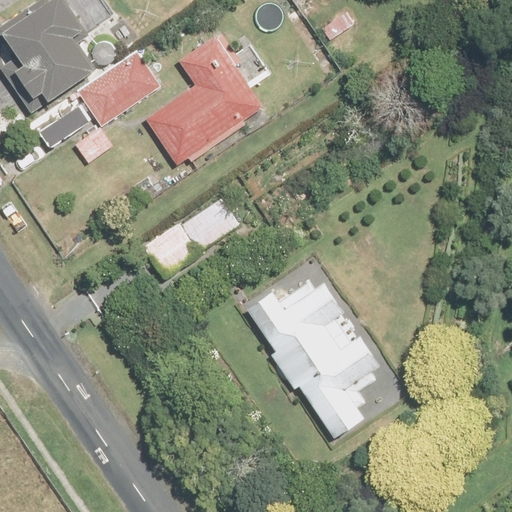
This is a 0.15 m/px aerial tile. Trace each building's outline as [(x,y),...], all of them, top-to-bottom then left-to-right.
[(51,0),(0,29),(0,48),(11,65),(0,71),(0,76),(27,119),(41,112),(91,81),(69,47),(76,43),(78,46),(85,41),(58,0),(51,0)] [(346,12),(319,32),(327,44),(355,24),(346,12)] [(192,92),(142,124),(173,172),(185,164),(188,167),(243,130),(240,126),(261,113),(214,40),(175,65),(192,92)] [(134,56),(76,96),(99,132),(158,92),(134,56)] [(98,133),(71,148),(82,169),(109,154),(98,133)] [(219,197),(138,251),(162,287),(243,233),(219,197)] [(269,297),(244,316),(271,358),(267,360),(291,396),(295,394),(331,448),(363,426),(355,415),(362,410),(355,400),(374,387),(368,381),(378,373),(371,363),(372,356),(363,344),(356,343),(333,308),(335,304),(327,292),(316,292),(308,282),(274,304),(269,297)]
